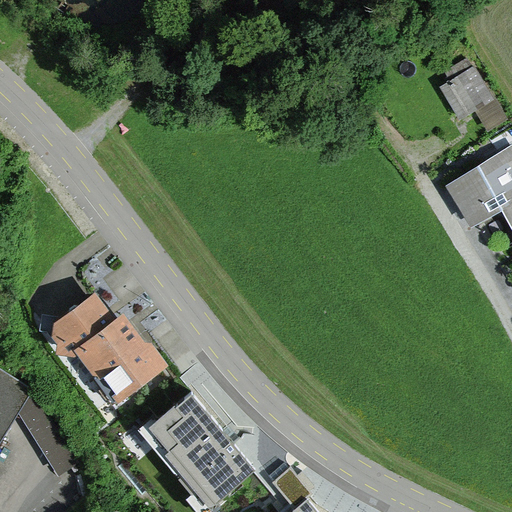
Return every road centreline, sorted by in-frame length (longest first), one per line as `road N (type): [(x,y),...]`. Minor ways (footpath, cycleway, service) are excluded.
road 1 (motorway): [(511,469),(306,273),(180,170),(0,50)]
road 2 (motorway): [(0,112),(273,312),(480,511)]
road 3 (unclassified): [(0,84),(70,156),(243,376),(307,436),(431,510)]
road 4 (residential): [(511,314),(413,151)]
